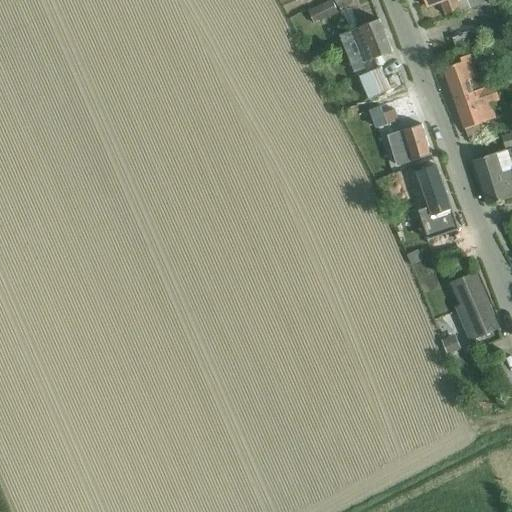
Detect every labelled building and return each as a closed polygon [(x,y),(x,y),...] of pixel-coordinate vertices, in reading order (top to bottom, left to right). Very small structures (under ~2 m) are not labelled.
[(304,0),(291,0),(294,10),(307,6),(304,0)] [(337,12),(331,0),(320,5),(326,18),(337,12)] [(424,0),(427,7),(440,2),(445,14),(458,9),(460,13),(483,4),(481,0),(424,0)] [(359,28),(340,35),(355,73),(360,71),(360,72),(365,70),(364,67),(363,64),(374,60),(374,59),(391,53),(393,53),(379,20),(371,23),(360,27),(360,28),(359,28)] [(451,37),(451,38),(455,50),(478,41),(474,30),(452,38),(452,37),(451,37)] [(483,88),(480,76),(472,53),(462,57),(464,62),(445,68),(470,142),(500,132),(490,103),(498,101),(493,85),(483,88)] [(367,97),(389,89),(381,68),(359,77),(367,97)] [(380,106),(371,110),(377,128),(383,126),(383,125),(387,124),(383,114),(380,106)] [(395,110),(383,114),(387,124),(387,125),(399,121),(395,110)] [(404,136),(393,141),(382,144),(386,156),(397,152),(403,168),(415,164),(413,159),(430,153),(419,124),(402,130),(404,136)] [(511,132),(500,136),(504,150),(511,147),(511,132)] [(497,153),(475,159),(489,204),(490,204),(504,200),(511,197),(511,169),(511,166),(506,150),(497,153)] [(431,205),(417,210),(429,240),(458,229),(452,212),(453,211),(435,164),(419,170),(426,190),(425,190),(431,205)] [(418,250),(406,255),(411,266),(423,261),(418,250)] [(461,250),(443,257),(438,259),(444,274),(467,264),(461,250)] [(455,307),(470,341),(499,329),(474,272),(451,282),(461,305),(455,307)] [(448,356),(450,355),(461,350),(455,336),(444,341),(442,341),(448,356)]
